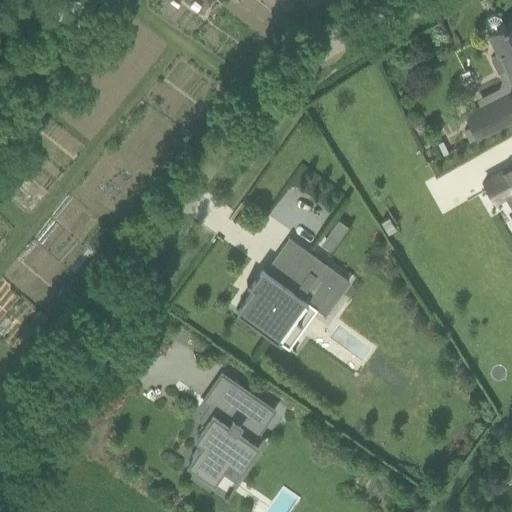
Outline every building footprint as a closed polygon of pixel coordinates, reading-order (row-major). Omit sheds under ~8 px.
[(487,18),(485,24),(489,33),(487,34),(497,53),(498,55),(490,58),(498,73),(505,70),(511,82),(511,81),(511,21),(504,26),(499,17),(493,15),(487,18)] [(480,106),(464,114),(470,127),(476,138),(511,120),(511,102),(507,93),(480,106)] [(470,127),(463,130),(468,141),(476,138),(470,127)] [(511,165),(483,182),(494,202),(507,195),(511,204),(511,206),(511,207),(511,209),(511,165)] [(336,220),(329,230),(339,237),(346,227),(336,220)] [(265,266),(252,284),(256,288),(240,311),(275,336),(293,312),(291,310),(302,295),(325,312),(350,278),(293,238),(284,250),(302,263),(288,283),(265,266)] [(202,442),(187,463),(194,467),(212,480),(227,459),(240,468),(256,444),(251,441),(257,433),(273,409),(221,373),(202,399),(208,404),(198,418),(205,423),(195,437),(202,442)] [(511,433),(509,430),(500,440),(511,451),(511,433)]
